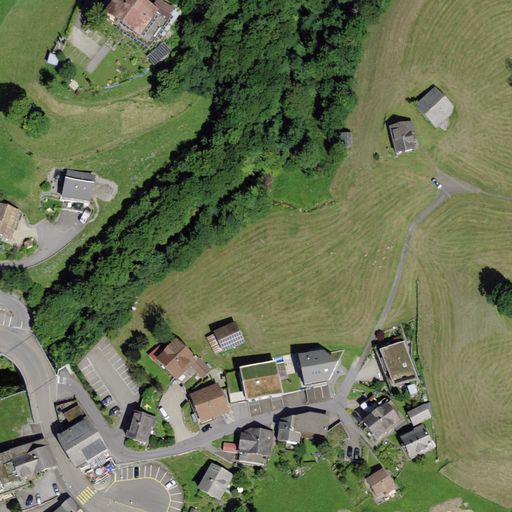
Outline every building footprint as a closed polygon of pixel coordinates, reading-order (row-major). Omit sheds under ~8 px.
[(159,11),(141,0),(114,0),(104,15),(140,39),(159,11)] [(163,43),(147,57),(156,67),(172,53),(163,43)] [(61,57),(49,54),(47,65),(59,67),(61,57)] [(435,88),(414,109),(436,131),(452,115),(454,107),(435,88)] [(413,122),(389,128),(396,157),(417,152),(413,139),(417,138),(413,122)] [(96,178),(68,172),(62,199),(90,205),(96,178)] [(21,214),(0,206),(0,238),(10,243),(21,214)] [(30,240),(24,244),(28,250),(34,246),(30,240)] [(236,324),(214,334),(224,354),(245,344),(236,324)] [(196,359),(177,340),(156,361),(181,385),(190,393),(212,370),(198,357),(196,359)] [(404,343),(379,353),(394,391),(419,381),(404,343)] [(345,351),(298,358),(305,390),(330,385),(345,351)] [(277,362),(240,370),(247,402),(247,404),(284,397),(277,362)] [(71,364),(66,367),(73,375),(77,372),(71,364)] [(247,402),(240,370),(225,373),(231,405),(247,402)] [(217,385),(190,396),(202,426),(229,415),(217,385)] [(145,396),(141,411),(155,415),(159,400),(145,396)] [(360,408),(368,418),(382,406),(373,396),(360,408)] [(368,418),(361,424),(377,442),(393,428),(397,432),(408,424),(389,401),(382,406),(368,418)] [(78,402),(58,409),(63,440),(84,475),(115,458),(78,402)] [(429,402),(407,415),(414,428),(432,418),(429,402)] [(158,420),(133,414),(126,441),(147,446),(151,430),(155,431),(158,420)] [(311,414),(304,416),(301,435),(327,439),(328,432),(331,417),(311,414)] [(280,421),(277,443),(300,446),(301,435),(304,416),(280,421)] [(340,423),(328,432),(327,439),(326,443),(333,451),(351,438),(340,423)] [(414,432),(401,440),(413,461),(436,448),(423,425),(413,430),(414,432)] [(251,429),(241,434),(239,445),(238,454),(237,463),(266,467),(267,457),(272,459),(275,432),(251,429)] [(47,437),(0,456),(0,496),(30,485),(28,482),(60,469),(47,437)] [(239,445),(223,443),(222,452),(238,454),(239,445)] [(234,477),(212,465),(197,492),(220,504),(227,491),(234,477)] [(398,488),(384,472),(368,485),(382,501),(398,488)] [(83,511),(71,498),(61,507),(65,511),(83,511)]
